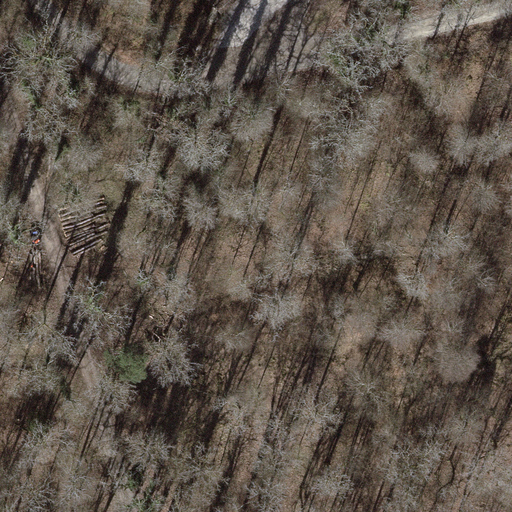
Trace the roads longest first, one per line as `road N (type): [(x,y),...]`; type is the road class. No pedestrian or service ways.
road 1 (track): [(44,0),(93,55),(151,85),(219,78),(511,5)]
road 2 (track): [(0,75),(129,511)]
